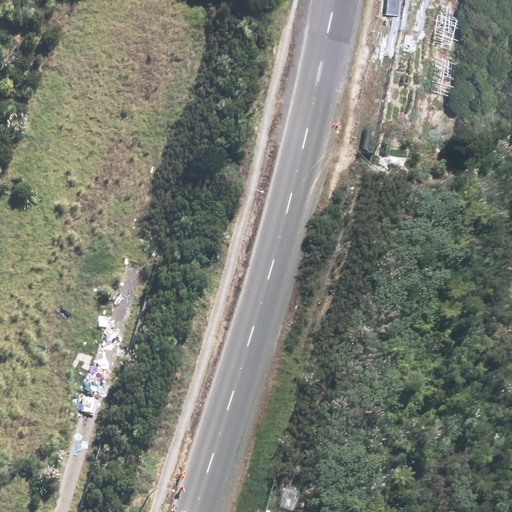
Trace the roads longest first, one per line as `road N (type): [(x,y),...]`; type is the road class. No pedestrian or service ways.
road 1 (residential): [(330,0),(278,231),(189,511)]
road 2 (residential): [(57,511),(131,269)]
